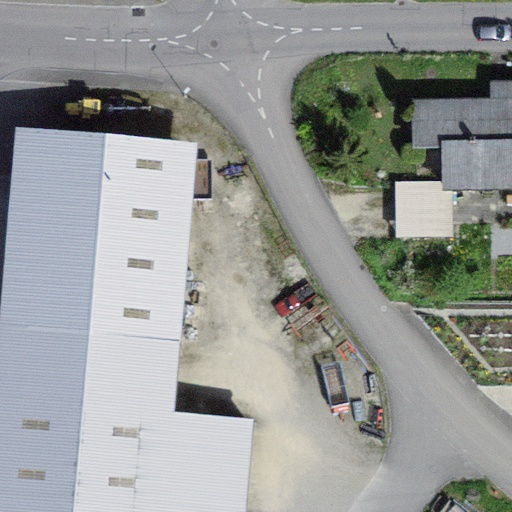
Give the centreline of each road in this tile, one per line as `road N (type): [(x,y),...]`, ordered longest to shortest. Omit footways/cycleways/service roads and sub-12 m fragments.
road 1 (unclassified): [(511,463),(447,420),(323,267),(216,30)]
road 2 (residential): [(511,19),(361,17),(216,30)]
road 3 (residential): [(216,30),(0,28)]
